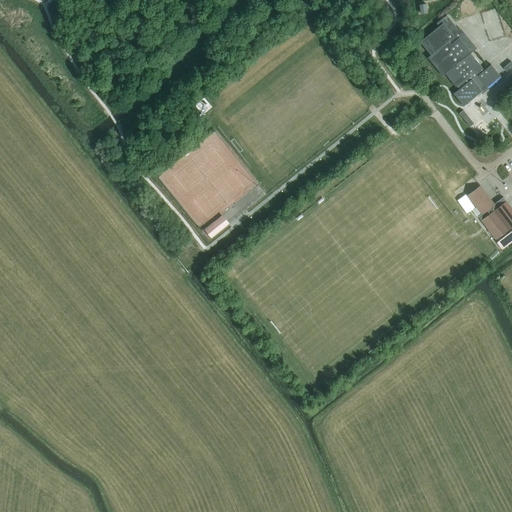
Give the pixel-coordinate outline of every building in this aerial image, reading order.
[(477,49),(464,33),(462,35),(447,15),(437,23),(439,26),(420,42),(430,55),(427,58),(442,76),(445,74),(456,87),(457,86),(459,89),(453,93),(464,107),(501,76),(491,64),(484,70),(471,53),(477,49)] [(474,123),(463,110),(459,113),(470,126),(474,123)] [(480,186),(468,195),(481,214),(478,216),(496,239),(511,226),(511,208),(503,197),(494,204),(480,186)] [(223,215),(205,230),(211,238),(230,224),(223,215)] [(503,249),(511,242),(511,231),(498,243),(503,249)]
